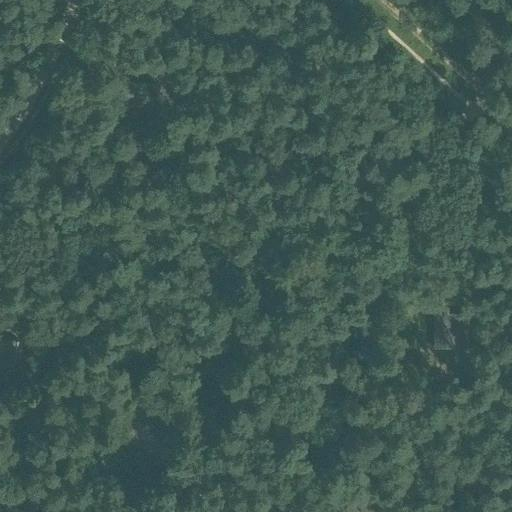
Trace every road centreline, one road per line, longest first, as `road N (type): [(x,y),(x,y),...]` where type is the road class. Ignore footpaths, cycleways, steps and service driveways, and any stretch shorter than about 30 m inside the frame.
road 1 (track): [(465,106),(335,361),(269,511)]
road 2 (track): [(387,0),(511,112)]
road 3 (track): [(0,139),(77,0)]
